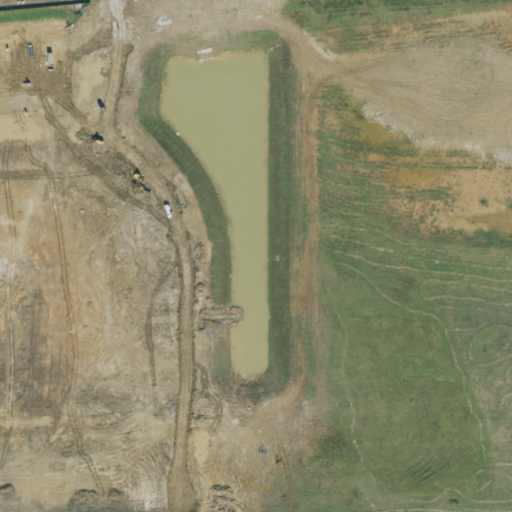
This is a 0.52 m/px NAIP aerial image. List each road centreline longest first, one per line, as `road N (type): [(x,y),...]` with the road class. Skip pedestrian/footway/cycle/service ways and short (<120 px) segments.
road 1 (residential): [(181,422),(511,423),(476,10),(405,15),(392,39),(389,421)]
road 2 (residential): [(181,511),(181,245),(171,208),(146,172),(72,124),(0,123),(13,423),(181,422)]
road 3 (residential): [(113,0),(116,28),(90,133)]
road 4 (residential): [(13,423),(12,302),(0,302)]
